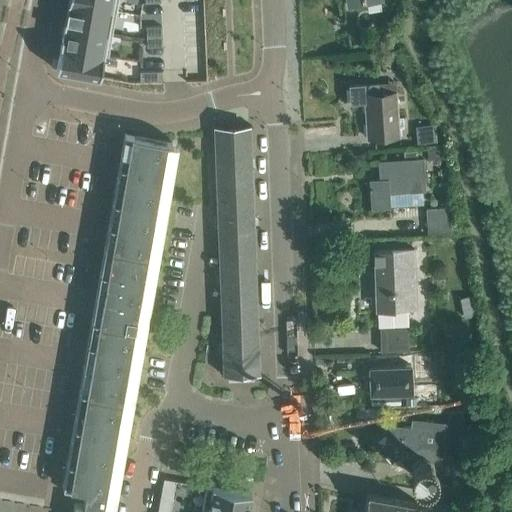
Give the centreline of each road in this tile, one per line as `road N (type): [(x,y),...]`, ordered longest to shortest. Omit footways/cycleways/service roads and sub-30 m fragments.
road 1 (residential): [(290,511),(269,90)]
road 2 (residential): [(40,0),(22,94),(159,114),(269,90)]
